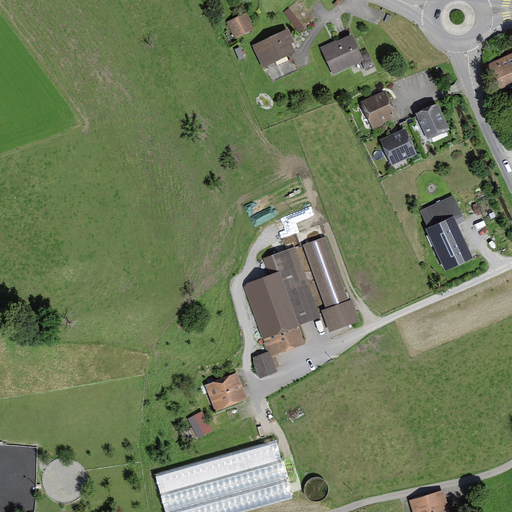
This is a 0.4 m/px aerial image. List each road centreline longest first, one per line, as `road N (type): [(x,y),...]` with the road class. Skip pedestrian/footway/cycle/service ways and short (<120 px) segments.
road 1 (residential): [(335,511),(511,463)]
road 2 (tertiary): [(463,43),(474,93),(511,178)]
